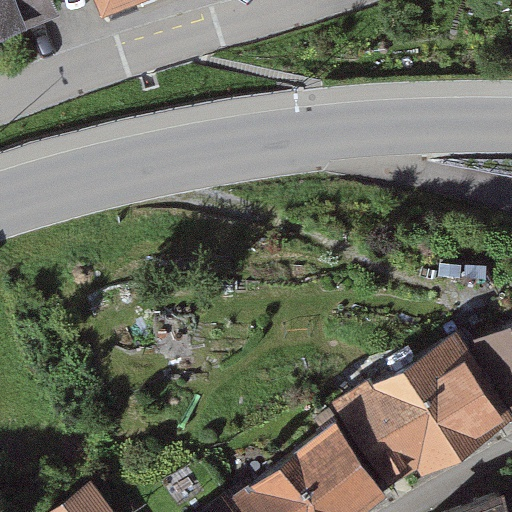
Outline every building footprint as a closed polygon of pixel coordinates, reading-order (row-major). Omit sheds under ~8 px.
[(0,0),(0,17),(42,0),(0,0)] [(105,0),(109,9),(130,0),(105,0)] [(511,401),(482,346),(472,330),(342,403),(354,425),(393,483),(399,493),(511,429),(511,401)] [(511,331),(482,346),(511,401),(511,331)] [(354,425),(251,494),(262,511),(349,511),(393,483),(354,425)] [(123,511),(101,479),(51,511),(123,511)] [(244,511),(235,497),(211,511),(244,511)] [(511,511),(511,500),(462,511),(511,511)]
